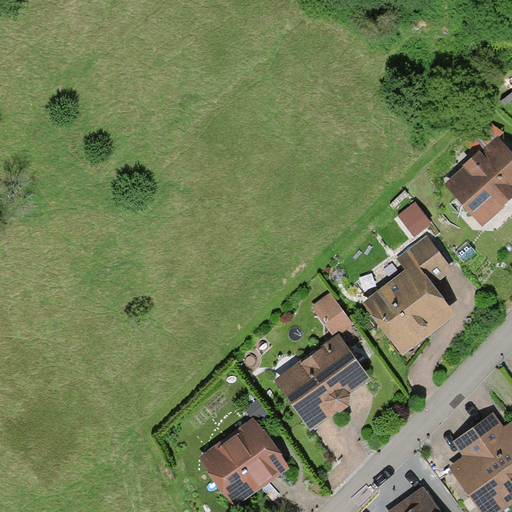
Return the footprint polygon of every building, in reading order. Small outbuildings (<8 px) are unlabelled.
[(441,183),(480,227),(511,198),(511,152),(496,135),(441,183)] [(413,238),(434,224),(420,203),(399,216),(413,238)] [(400,272),(355,306),(395,360),(452,318),(429,287),(450,272),(424,238),(392,261),(400,272)] [(337,336),(267,378),(303,439),(352,409),(342,391),(363,379),(337,336)] [(487,417),(464,433),(511,501),(511,421),(497,431),(487,417)] [(287,467),(250,419),(195,459),(232,508),(287,467)] [(468,511),(496,511),(511,501),(464,433),(450,442),(462,459),(442,473),(468,511)] [(436,511),(421,488),(385,511),(436,511)]
